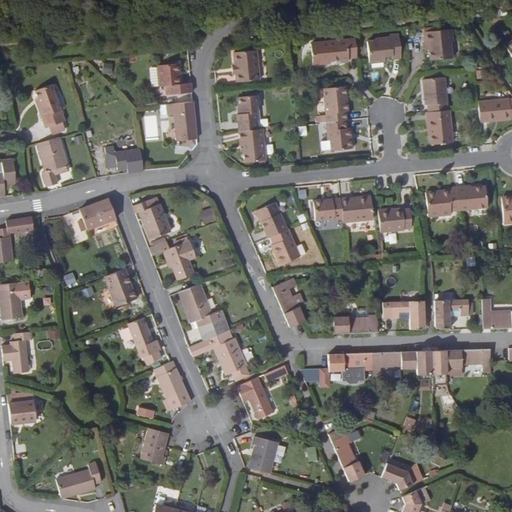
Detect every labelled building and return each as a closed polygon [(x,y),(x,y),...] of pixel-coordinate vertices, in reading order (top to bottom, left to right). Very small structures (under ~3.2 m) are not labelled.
[(424,51),(428,51),(429,60),(451,59),(450,44),(453,43),(451,30),(423,32),(424,51)] [(366,42),(368,60),(383,58),(383,55),(391,54),(391,56),(400,55),(398,36),(390,37),(390,38),(375,40),(376,41),(366,42)] [(356,55),(355,38),(311,43),(313,62),(330,60),(330,57),(340,56),(340,59),(348,58),(348,55),(356,55)] [(232,66),(233,75),(233,84),(256,82),(254,52),(231,54),(232,66)] [(112,73),(112,63),(103,64),(103,73),(112,73)] [(191,92),(190,82),(179,84),(178,63),(157,65),(159,85),(165,85),(166,95),(191,92)] [(475,79),(483,78),(482,69),(474,71),(475,79)] [(428,105),(428,112),(448,110),(445,78),(423,80),(425,105),(428,105)] [(44,116),(41,118),(45,128),(65,120),(51,84),(35,91),(37,99),(44,116)] [(320,91),(323,123),(328,123),(345,121),(345,112),(347,112),(345,88),(320,91)] [(236,115),(237,132),(239,132),(259,130),(257,97),(239,99),(239,114),(236,115)] [(34,100),(41,118),(44,116),(37,99),(34,100)] [(511,99),(478,103),(478,107),(480,123),(496,122),(496,119),(510,118),(510,117),(511,116),(511,99)] [(172,104),(173,114),(176,141),(196,139),(192,102),(172,104)] [(172,104),(165,104),(166,115),(173,114),(172,104)] [(428,112),(426,113),(427,122),(429,121),(430,134),(431,145),(452,143),(449,110),(448,110),(428,112)] [(348,129),(347,121),(345,121),(328,123),(331,153),(353,151),(352,139),(349,139),(348,129)] [(305,126),(296,127),(297,136),(306,135),(305,126)] [(259,130),(239,132),(240,147),(244,146),(244,149),(245,164),(265,162),(263,129),(259,130)] [(82,135),(73,137),(75,145),(84,143),(82,135)] [(59,137),(38,143),(45,171),(43,172),(47,186),(58,183),(54,169),(68,165),(59,137)] [(127,169),(127,173),(143,171),(139,150),(106,154),(108,168),(116,167),(117,170),(127,169)] [(0,160),(2,173),(0,173),(0,194),(4,194),(3,183),(14,182),(11,159),(0,160)] [(69,169),(68,165),(54,169),(55,173),(69,169)] [(459,213),(459,215),(489,211),(487,190),(472,192),(466,193),(465,191),(456,192),(459,213)] [(459,213),(456,192),(448,193),(448,195),(426,197),(428,220),(450,218),(450,214),(459,213)] [(505,218),(511,217),(511,195),(502,196),(505,218)] [(149,239),(169,231),(158,203),(158,204),(155,196),(132,205),(134,212),(138,211),(149,239)] [(343,218),(343,222),(374,219),(372,197),(349,199),(349,198),(341,199),(343,218)] [(107,199),(78,209),(86,229),(115,219),(107,199)] [(343,218),(341,199),(314,201),(316,220),(343,218)] [(256,211),(268,239),(271,237),(286,230),(275,203),(256,211)] [(203,223),(215,221),(213,208),(201,210),(203,223)] [(378,211),(380,233),(405,231),(404,229),(412,228),(410,209),(403,210),(402,209),(378,211)] [(81,231),(86,229),(82,219),(77,221),(81,231)] [(9,228),(6,229),(0,229),(0,263),(13,262),(9,228)] [(300,257),(288,230),(286,230),(271,237),(274,245),(277,251),(274,252),(281,266),(300,257)] [(148,248),(151,257),(163,253),(167,263),(170,262),(172,268),(178,281),(194,275),(188,261),(195,258),(189,241),(168,249),(165,241),(148,248)] [(123,269),(103,277),(114,307),(134,299),(123,269)] [(73,272),(64,276),(68,287),(78,283),(73,272)] [(289,289),(297,308),(304,304),(293,278),(288,280),(291,288),(289,289)] [(288,280),(272,287),(289,328),(305,321),(299,307),(297,308),(289,289),(291,288),(288,280)] [(0,311),(1,321),(22,318),(20,300),(30,299),(27,282),(18,283),(0,285),(0,311)] [(210,316),(198,285),(178,293),(190,324),(195,322),(199,320),(202,327),(223,319),(220,312),(210,316)] [(91,286),(81,291),(85,299),(95,295),(91,286)] [(435,326),(438,328),(451,328),(450,317),(450,311),(460,310),(461,316),(469,316),(468,299),(434,300),(435,326)] [(409,318),(410,329),(423,329),(425,326),(424,301),(382,302),(383,319),(399,318),(399,312),(409,312),(409,318)] [(482,312),(483,329),(509,328),(509,325),(511,325),(511,310),(511,311),(511,313),(491,314),(491,311),(482,312)] [(348,316),(333,317),(333,334),(349,334),(348,331),(353,330),(353,333),(377,333),(377,315),(369,315),(369,318),(348,319),(348,316)] [(142,318),(126,324),(135,348),(151,342),(142,318)] [(242,376),(247,374),(244,367),(246,366),(234,338),(232,339),(229,330),(189,348),(193,357),(213,348),(219,362),(222,361),(227,374),(230,373),(232,378),(241,375),(242,376)] [(59,339),(58,331),(49,332),(50,340),(59,339)] [(36,340),(35,332),(14,334),(14,342),(9,343),(10,345),(1,346),(3,362),(17,361),(18,374),(33,372),(30,341),(36,340)] [(155,340),(151,342),(135,348),(141,365),(159,358),(156,351),(159,350),(155,340)] [(482,366),(489,365),(489,363),(489,348),(465,349),(465,351),(461,352),(461,349),(445,349),(446,367),(461,366),(461,364),(481,363),(482,366)] [(431,373),(446,373),(446,367),(445,349),(438,350),(430,350),(431,373)] [(371,352),(372,370),(380,369),(379,367),(400,366),(400,369),(416,368),(415,350),(399,351),(399,354),(395,354),(395,351),(371,352)] [(416,374),(431,373),(430,350),(422,350),(415,350),(416,368),(416,374)] [(363,370),(372,370),(371,352),(347,353),(347,355),(342,356),(342,353),(327,354),(327,367),(328,371),(343,371),(343,368),(363,367),(363,370)] [(168,412),(188,403),(190,402),(173,361),(152,370),(165,399),(163,401),(168,412)] [(222,361),(219,362),(225,375),(227,374),(222,361)] [(269,383),(287,374),(285,369),(284,366),(265,374),(269,383)] [(431,384),(446,384),(446,373),(431,373),(431,384)] [(234,383),(248,376),(247,374),(242,376),(241,375),(232,378),(234,383)] [(236,387),(243,402),(248,400),(257,420),(272,413),(256,378),(236,387)] [(8,405),(10,425),(35,422),(32,395),(9,398),(9,405),(8,405)] [(153,419),(155,411),(138,407),(136,415),(153,419)] [(66,424),(60,427),(65,434),(70,431),(66,424)] [(168,434),(148,428),(140,459),(163,466),(165,458),(162,457),(168,434)] [(327,434),(330,441),(344,435),(341,428),(340,428),(327,434)] [(330,441),(348,481),(364,474),(358,461),(355,462),(347,443),(350,441),(347,434),(344,435),(330,441)] [(249,469),(267,473),(270,474),(278,443),(255,437),(252,445),(255,446),(249,469)] [(314,446),(304,447),(305,461),(315,460),(314,446)] [(385,463),(380,477),(395,483),(398,490),(412,484),(406,471),(385,463)] [(101,484),(98,472),(96,464),(88,467),(90,472),(63,480),(68,499),(96,491),(94,485),(101,484)] [(425,486),(415,490),(421,503),(431,498),(425,486)] [(415,490),(401,497),(404,503),(400,511),(417,511),(421,503),(415,490)] [(155,503),(153,511),(174,511),(177,506),(165,502),(164,506),(155,503)]
